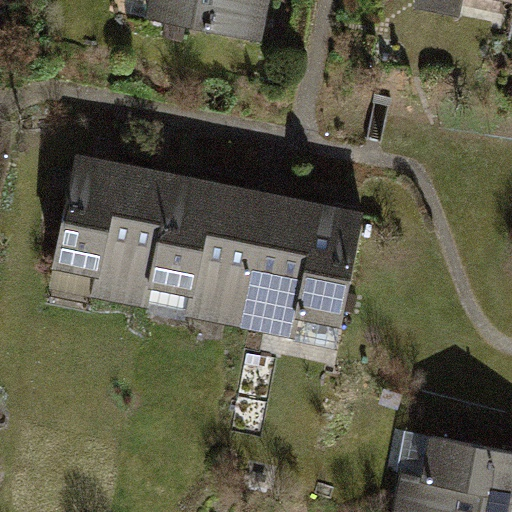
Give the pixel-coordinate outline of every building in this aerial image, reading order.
[(144,0),(143,9),(274,35),(280,0),(144,0)] [(511,0),(431,0),(430,6),(511,22),(511,0)] [(158,306),(189,167),(90,145),(60,284),(158,306)] [(251,326),(282,187),(189,167),(158,306),(251,326)] [(350,348),(381,209),(282,187),(251,326),(350,348)] [(511,511),(511,447),(417,430),(402,511),(511,511)]
